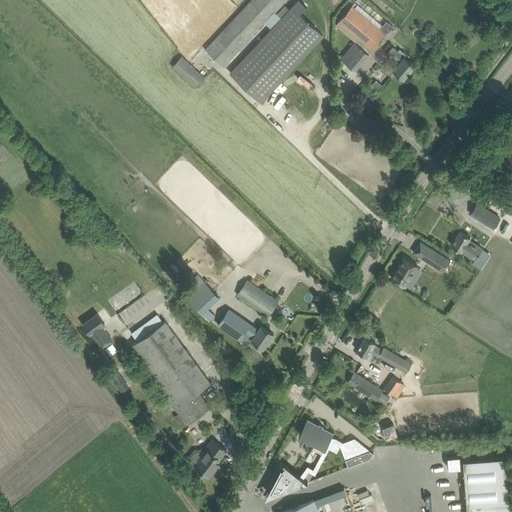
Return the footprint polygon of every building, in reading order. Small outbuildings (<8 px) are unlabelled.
[(249,0),(204,48),(222,66),(283,0),(249,0)] [(229,72),(261,102),(324,35),(292,5),(229,72)] [(339,21),(372,50),(386,34),(353,5),(339,21)] [(340,57),(355,70),(369,54),(354,41),(340,57)] [(404,56),(406,54),(400,49),(398,51),(392,46),(388,52),(399,62),(392,70),(403,79),(415,66),(404,56)] [(171,66),(195,87),(205,76),(181,55),(171,66)] [(285,96),(306,115),(318,103),(297,83),(285,96)] [(502,173),(509,178),(511,173),(511,152),(505,162),(509,165),(502,173)] [(500,218),(477,203),(471,214),(481,220),(488,224),(493,228),(500,218)] [(482,248),(469,240),(470,237),(460,230),(451,245),(461,251),(462,251),(475,259),(482,248)] [(430,247),(424,257),(444,270),(451,260),(430,247)] [(405,286),(418,266),(403,257),(391,277),(405,286)] [(182,277),(191,271),(188,267),(180,274),(182,277)] [(209,308),(220,298),(198,274),(181,290),(209,321),(215,315),(209,308)] [(237,294),(268,316),(278,301),(247,280),(237,294)] [(253,336),(251,339),(264,348),(274,334),(261,325),(258,329),(250,324),(250,323),(229,309),(218,325),(239,339),(245,331),(253,336)] [(98,312),(82,323),(90,334),(92,333),(102,348),(114,340),(103,325),(105,323),(98,312)] [(165,320),(130,346),(175,408),(187,424),(210,407),(198,391),(200,389),(210,382),(204,374),(165,320)] [(374,344),(375,342),(365,336),(356,350),(367,357),(370,351),(406,372),(412,363),(384,347),(382,349),(374,344)] [(383,390),(362,377),(354,371),(347,381),(356,387),(376,400),(377,399),(385,404),(390,397),(388,396),(384,393),(382,391),(383,390)] [(125,379),(120,373),(112,379),(116,385),(125,379)] [(383,387),(397,397),(405,384),(391,375),(383,387)] [(307,418),(299,433),(315,442),(312,448),(322,453),(316,463),(313,468),(308,465),(305,468),(300,475),(303,478),(305,475),(309,470),(315,473),(325,454),(329,448),(337,452),(342,441),(332,436),(334,432),(323,426),(323,425),(319,422),(319,424),(307,418)] [(383,427),(386,438),(397,434),(393,423),(383,427)] [(206,448),(207,449),(205,452),(200,448),(194,450),(186,459),(209,477),(218,464),(216,462),(219,458),(220,459),(226,450),(213,439),(206,448)] [(351,458),(370,450),(364,445),(346,452),(349,458),(351,458)] [(372,457),(371,456),(373,453),(370,450),(351,458),(353,464),(372,457)] [(460,455),(447,456),(448,468),(460,467),(460,455)] [(463,459),(467,511),(511,511),(504,457),(463,459)] [(281,467),(268,492),(271,495),(302,483),(300,482),(303,479),(307,482),(308,481),(303,478),(300,475),(284,462),(283,463),(285,464),(282,468),(281,467)] [(340,489),(324,494),(325,499),(342,495),(340,489)] [(279,511),(318,511),(314,499),(279,511)]
